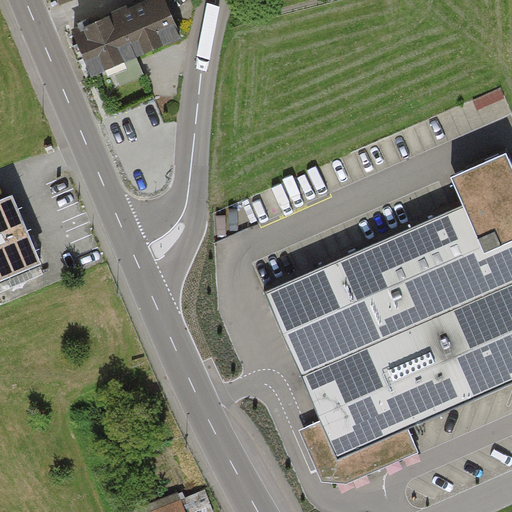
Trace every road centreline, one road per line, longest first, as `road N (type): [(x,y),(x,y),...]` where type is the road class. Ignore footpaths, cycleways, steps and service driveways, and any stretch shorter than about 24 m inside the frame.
road 1 (tertiary): [(137,261),(172,237),(185,216),(216,0)]
road 2 (secondary): [(137,261),(26,0)]
road 3 (secondary): [(257,511),(137,261)]
